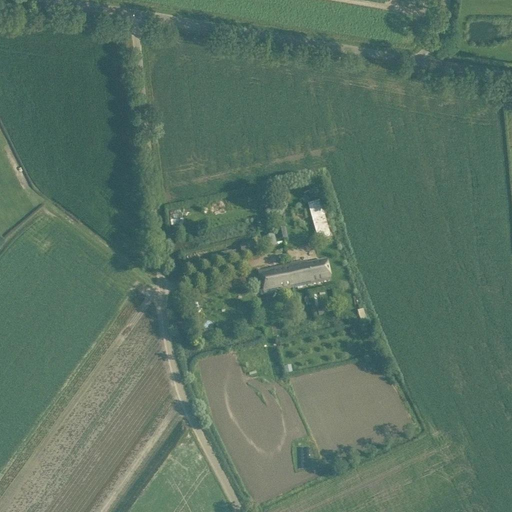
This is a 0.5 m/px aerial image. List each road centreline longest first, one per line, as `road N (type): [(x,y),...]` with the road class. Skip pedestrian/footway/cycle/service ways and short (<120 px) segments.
road 1 (unclassified): [(240,511),(186,402),(171,351),(141,15)]
road 2 (unclassified): [(422,60),(141,15)]
